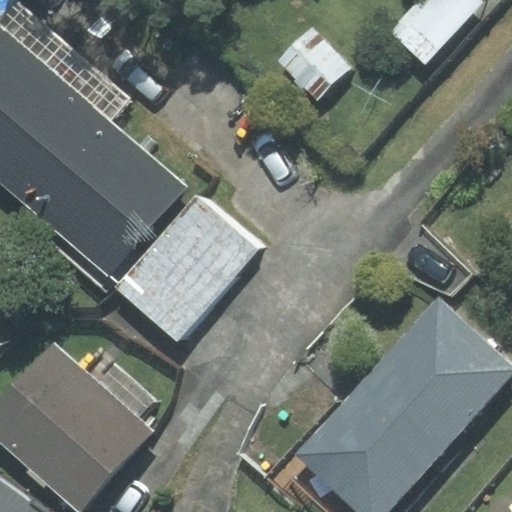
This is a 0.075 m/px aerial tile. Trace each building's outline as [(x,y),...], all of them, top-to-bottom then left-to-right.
[(0,0),(0,17),(16,0),(0,0)] [(0,39),(0,175),(181,341),(262,254),(13,26),(0,39)] [(286,58),(321,100),(359,69),(324,27),(286,58)] [(300,448),(362,511),(388,511),(511,389),(511,366),(448,302),(300,448)] [(149,416),(164,400),(120,358),(105,374),(73,344),(0,421),(0,434),(81,511),(84,511),(163,430),(149,416)] [(54,511),(56,510),(0,472),(0,511),(54,511)]
